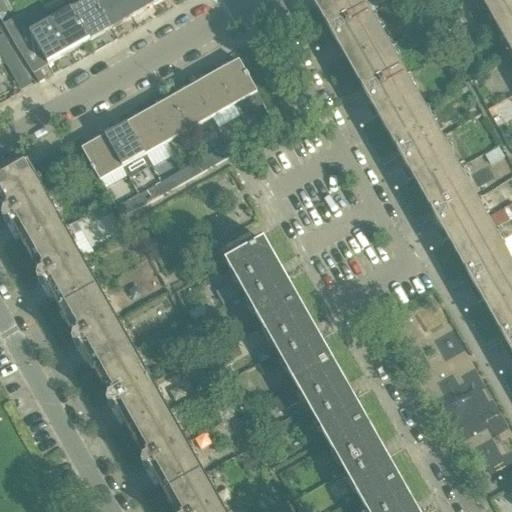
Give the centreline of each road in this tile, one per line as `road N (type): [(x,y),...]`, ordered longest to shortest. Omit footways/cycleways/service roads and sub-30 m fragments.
road 1 (residential): [(258,0),(404,259),(403,268),(356,294),(358,311),(472,511)]
road 2 (residential): [(0,147),(254,0)]
road 3 (residential): [(110,511),(0,315)]
